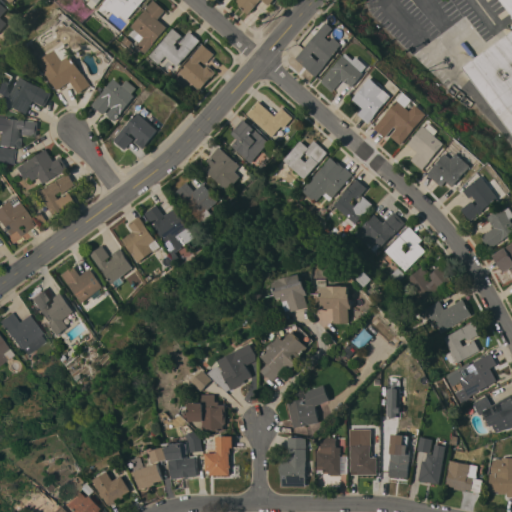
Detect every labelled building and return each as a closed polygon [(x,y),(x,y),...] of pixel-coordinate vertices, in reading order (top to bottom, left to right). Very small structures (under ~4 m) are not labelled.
[(100,0),(93,8),(87,4),(90,0),(100,0)] [(143,0),(127,20),(121,15),(119,17),(112,11),(111,12),(109,10),(105,15),(99,10),(104,4),(104,3),(106,0),(143,0)] [(154,0),(166,10),(158,19),(167,27),(146,53),(137,45),(144,36),(132,26),(154,0)] [(237,0),(276,0),(272,5),(265,0),(261,0),(249,14),(236,2),(237,0)] [(511,11),(503,0),(511,0),(511,11)] [(1,17),(7,22),(0,31),(0,1),(8,9),(1,17)] [(329,22),(335,28),(328,37),(332,41),(336,37),(344,44),(338,51),(338,52),(328,63),(328,64),(317,76),(296,58),(329,22)] [(174,28),(183,35),(175,44),(178,46),(177,47),(179,50),(183,45),(180,42),(190,31),(200,40),(177,66),(166,55),(159,64),(149,56),(174,28)] [(511,133),(463,66),(511,28),(511,133)] [(40,62),(67,43),(75,54),(73,55),(86,74),(86,73),(94,84),(81,93),(72,81),(60,90),(40,62)] [(217,72),(212,77),(200,90),(180,72),(191,58),(190,58),(203,43),(215,54),(206,64),(203,61),(201,64),(205,68),(208,64),(217,72)] [(335,66),(335,67),(346,55),(348,52),(356,59),(359,56),(370,66),(365,71),(366,72),(354,87),(345,79),(334,91),(322,81),(335,66)] [(54,93),(46,106),(35,100),(27,114),(17,108),(16,110),(1,101),(3,96),(0,94),(0,78),(2,75),(1,75),(4,69),(16,76),(13,82),(14,82),(9,90),(13,92),(23,76),(54,93)] [(370,123),(369,122),(368,123),(360,115),(360,114),(359,114),(364,108),(354,99),(372,77),(393,95),(370,123)] [(117,78),(125,85),(130,79),(139,88),(135,93),(138,96),(123,112),(122,112),(120,114),(121,115),(117,120),(114,118),(113,119),(110,117),(111,116),(109,114),(114,108),(112,106),(105,114),(94,104),(117,78)] [(402,145),(392,135),(398,128),(396,126),(386,137),(376,128),(377,126),(373,123),(384,111),(387,114),(397,103),(398,104),(407,94),(414,101),(409,107),(412,110),(418,104),(429,114),(402,145)] [(259,100),(276,115),(283,107),(294,117),(285,127),(283,125),(273,136),(247,114),(259,100)] [(140,112),(159,130),(149,142),(144,148),(136,141),(139,138),(132,133),(130,135),(135,139),(125,149),(114,140),(140,112)] [(0,116),(4,117),(21,119),(39,121),(37,136),(23,134),(24,128),(20,128),(19,137),(23,138),(22,147),(0,145),(0,138),(1,131),(0,130),(0,116)] [(270,141),(252,163),(232,145),(238,138),(232,133),(244,118),(270,141)] [(439,152),(440,153),(437,156),(436,155),(424,169),(412,159),(419,151),(410,143),(426,125),(428,127),(432,123),(441,130),(437,135),(446,143),(439,152)] [(305,178),(283,159),(301,140),(308,147),(315,140),(328,152),(305,178)] [(0,161),(0,146),(15,149),(13,164),(0,161)] [(241,165),(236,171),(241,176),(228,191),(220,184),(221,183),(208,172),(212,166),(206,161),(219,146),(241,165)] [(31,157),(32,158),(47,149),(54,161),(61,157),(62,157),(68,167),(67,167),(68,168),(59,174),(59,173),(43,183),(39,176),(33,180),(29,175),(24,179),(16,167),(31,157)] [(453,186),(447,181),(442,186),(439,183),(445,177),(443,175),(437,182),(428,173),(447,153),(453,158),(458,153),(472,166),(453,186)] [(331,157),(338,163),(339,161),(345,167),(345,166),(353,174),(330,201),(322,194),(317,200),(314,198),(313,199),(303,189),(331,157)] [(53,215),(39,191),(69,173),(76,185),(62,193),(61,191),(56,194),(58,199),(70,192),(76,202),(53,215)] [(500,197),(471,220),(462,209),(473,201),(476,206),(479,203),(474,195),(471,198),(465,190),(483,175),(500,197)] [(357,178),(367,187),(357,199),(355,196),(350,202),(355,206),(364,196),(372,203),(355,223),(334,205),(357,178)] [(219,201),(209,209),(213,215),(203,224),(176,191),(187,182),(194,191),(204,183),(219,201)] [(0,220),(0,204),(1,204),(14,195),(19,201),(35,224),(20,235),(16,230),(9,234),(0,220)] [(203,247),(180,263),(158,230),(157,230),(145,213),(158,204),(165,215),(176,207),(203,247)] [(511,217),(511,233),(503,240),(504,240),(491,249),(482,236),(496,227),(489,217),(505,206),(511,217)] [(395,211),(406,222),(400,227),(402,229),(398,232),(397,230),(379,247),(371,238),(365,245),(354,233),(361,226),(362,226),(375,214),(383,222),(395,211)] [(134,230),(129,225),(130,224),(130,223),(139,216),(139,217),(140,216),(145,223),(162,246),(155,251),(139,263),(132,254),(134,253),(123,239),(134,230)] [(410,226),(423,239),(419,243),(426,250),(404,271),(385,250),(410,226)] [(511,267),(505,272),(495,255),(511,244),(511,267)] [(111,256),(106,260),(108,262),(115,257),(112,254),(121,247),(124,251),(123,252),(135,267),(113,283),(102,269),(90,254),(103,245),(111,256)] [(61,275),(74,265),(81,275),(91,268),(104,286),(101,288),(102,289),(93,296),(92,295),(82,302),(61,275)] [(453,280),(441,289),(430,276),(415,288),(407,278),(424,265),(431,274),(441,266),(453,280)] [(291,311),(291,309),(286,310),(282,297),(277,298),(272,281),(280,279),(279,279),(294,274),(294,275),(299,274),(301,281),(303,280),(305,289),(306,289),(308,294),(306,295),(309,306),(291,311)] [(334,308),(321,308),(321,288),(324,288),(324,286),(328,286),(328,285),(343,285),(343,286),(349,286),(349,291),(350,291),(350,303),(352,303),(352,308),(349,308),(349,322),(334,322),(334,308)] [(75,311),(64,319),(69,326),(58,335),(31,298),(44,288),(52,299),(48,302),(50,305),(55,301),(53,298),(61,292),(75,311)] [(442,331),(435,318),(432,320),(426,308),(439,300),(444,309),(463,299),(471,314),(442,331)] [(42,332),(40,334),(45,341),(27,354),(28,357),(24,359),(21,354),(25,351),(22,348),(21,349),(0,321),(12,312),(19,321),(29,314),(42,332)] [(475,321),(481,333),(468,340),(466,337),(460,340),(463,346),(475,339),(480,350),(457,362),(456,360),(450,363),(445,354),(451,351),(444,337),(475,321)] [(290,370),(288,367),(273,381),(269,376),(268,377),(261,370),(268,363),(261,356),(268,348),(267,347),(274,340),(275,341),(280,336),(284,340),(293,332),(294,333),(295,332),(301,339),(309,347),(301,355),(303,357),(290,370)] [(0,337),(8,349),(2,353),(3,355),(4,354),(7,358),(0,363),(0,337)] [(252,342),(259,354),(258,360),(251,364),(246,362),(253,376),(245,380),(246,382),(232,389),(228,391),(215,378),(216,378),(210,372),(216,367),(219,366),(221,366),(222,365),(220,360),(252,342)] [(469,362),(470,364),(491,352),(500,368),(493,372),(497,380),(469,396),(470,397),(461,403),(455,392),(461,389),(458,382),(452,385),(446,374),(469,362)] [(214,379),(203,390),(194,380),(205,369),(214,379)] [(294,427),(288,402),(310,397),(308,392),(322,387),(326,400),(313,405),(313,406),(315,405),(318,417),(315,423),(294,427)] [(388,388),(401,389),(400,417),(387,416),(388,388)] [(227,423),(226,423),(226,425),(224,425),(224,430),(204,431),(204,421),(191,421),(191,402),(198,402),(197,394),(216,393),(217,401),(220,401),(220,404),(227,404),(227,423)] [(511,395),(511,396),(511,425),(505,429),(500,420),(489,426),(489,425),(485,427),(478,414),(479,414),(477,409),(476,410),(473,406),(475,405),(473,402),(487,395),(492,405),(511,395)] [(351,445),(350,445),(350,429),(371,429),(371,457),(377,457),(377,474),(351,474),(351,445)] [(204,451),(191,452),(190,439),(187,435),(195,430),(203,438),(204,451)] [(408,477),(400,476),(400,478),(395,478),(395,476),(389,475),(391,453),(390,453),(392,434),(409,436),(408,445),(407,445),(407,449),(411,449),(408,477)] [(207,452),(217,452),(217,435),(234,435),(234,447),(232,447),(232,453),(231,453),(231,465),(232,465),(232,467),(231,467),(231,475),(211,475),(211,474),(208,474),(208,470),(207,470),(207,452)] [(317,450),(321,450),(321,442),(328,436),(337,437),(337,447),(342,447),(341,456),(348,456),(348,472),(341,472),(341,474),(329,474),(329,473),(317,473),(317,450)] [(421,436),(433,439),(430,454),(434,454),(436,444),(447,446),(439,484),(426,481),(426,482),(418,480),(423,460),(426,461),(428,452),(418,450),(421,436)] [(306,486),(281,486),(281,473),(280,473),(280,465),(281,465),(281,448),(288,448),(288,437),(302,437),(307,438),(306,486)] [(168,445),(173,444),(172,440),(178,439),(179,443),(185,442),(185,443),(188,443),(190,453),(189,453),(190,457),(196,457),(199,475),(173,478),(168,445)] [(168,459),(154,462),(151,450),(164,446),(168,459)] [(511,496),(508,496),(508,494),(499,494),(499,491),(490,491),(490,473),(492,473),(492,466),(493,466),(494,459),(497,459),(497,458),(502,458),(502,459),(503,459),(503,457),(511,457),(511,496)] [(479,465),(478,475),(479,475),(478,478),(484,479),(481,492),(472,490),(472,491),(466,490),(466,491),(446,487),(449,469),(451,459),(479,465)] [(141,489),(137,475),(134,476),(132,472),(135,471),(135,470),(159,463),(164,480),(155,482),(156,484),(141,489)] [(110,471),(115,480),(123,475),(132,490),(116,500),(117,502),(111,505),(110,503),(109,504),(105,497),(104,498),(101,493),(103,492),(95,479),(110,471)] [(71,511),(65,504),(82,489),(90,497),(92,495),(104,508),(103,509),(103,510),(101,511),(71,511)]
